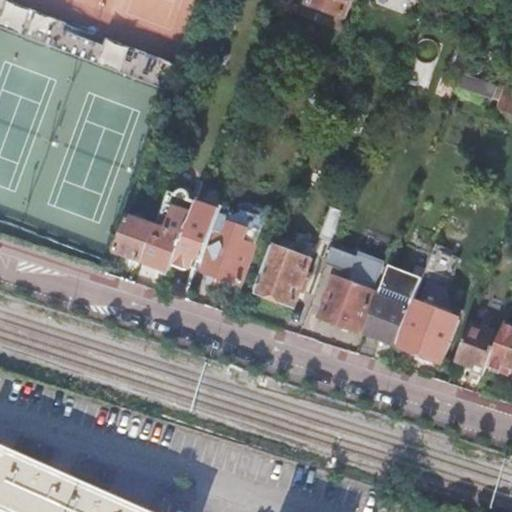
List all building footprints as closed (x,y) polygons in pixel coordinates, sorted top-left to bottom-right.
[(57,19),(8,0),(6,0),(1,17),(8,20),(5,29),(172,93),(181,67),(118,42),(117,44),(107,40),(105,46),(64,31),(66,24),(57,20),(57,19)] [(309,0),(308,5),(345,19),(352,0),(309,0)] [(1,17),(0,18),(0,27),(5,29),(8,20),(1,17)] [(424,80),(422,84),(426,86),(424,94),(433,98),(437,90),(442,92),(443,88),(424,80)] [(511,87),(499,82),(492,101),(491,103),(508,109),(511,98),(511,87)] [(288,143),(285,153),(295,156),(298,147),(288,143)] [(172,180),(175,172),(160,166),(157,174),(172,180)] [(334,241),(345,212),(331,206),(319,236),(334,241)] [(155,227),(142,262),(169,271),(180,242),(190,214),(175,209),(166,231),(155,227)] [(155,227),(127,217),(114,251),(142,262),(155,227)] [(228,224),(218,221),(199,271),(203,273),(206,284),(228,292),(237,285),(241,287),(256,246),(263,226),(266,218),(255,223),(240,218),(238,222),(231,225),(228,224)] [(309,261),(271,246),(255,290),(293,305),(302,281),(307,283),(310,275),(305,273),(309,261)] [(459,258),(434,248),(428,265),(422,280),(446,290),(459,258)] [(423,274),(391,261),(387,272),(419,285),(423,274)] [(334,279),(319,316),(359,331),(374,294),(334,279)] [(422,294),(401,347),(441,363),(462,311),(422,294)] [(377,297),(364,333),(396,346),(410,311),(377,297)] [(511,326),(503,323),(499,335),(486,366),(510,376),(511,370),(511,326)] [(499,335),(470,324),(456,361),(472,368),(470,372),(482,377),(486,366),(499,335)] [(0,511),(137,511),(0,450),(0,511)]
